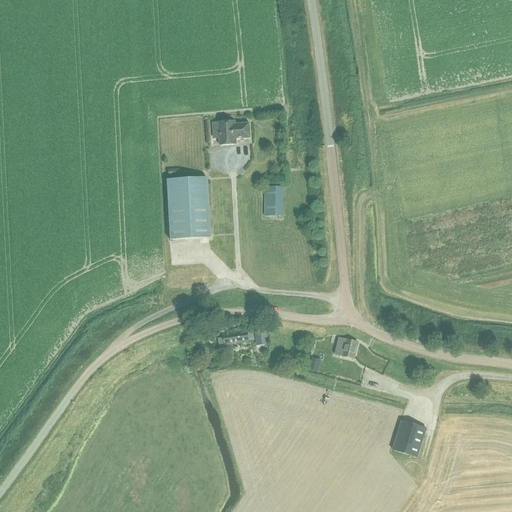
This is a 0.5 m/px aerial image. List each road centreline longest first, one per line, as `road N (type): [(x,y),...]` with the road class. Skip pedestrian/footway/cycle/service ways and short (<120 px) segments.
road 1 (tertiary): [(0,494),(115,349),(198,315),(346,320)]
road 2 (tertiary): [(346,320),(316,0)]
road 3 (tertiary): [(346,320),(433,353),(511,365)]
